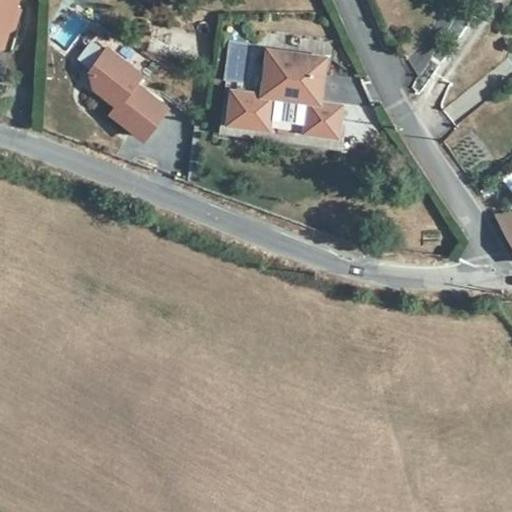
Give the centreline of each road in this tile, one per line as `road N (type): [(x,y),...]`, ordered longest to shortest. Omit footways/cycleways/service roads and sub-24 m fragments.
road 1 (unclassified): [(511,282),(361,269),(0,133)]
road 2 (residential): [(348,0),(379,73),(511,280)]
